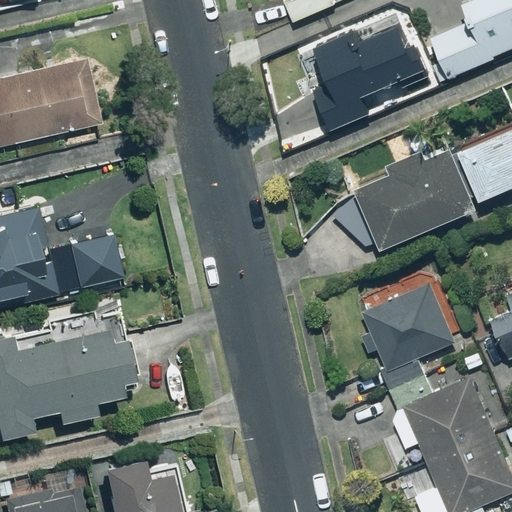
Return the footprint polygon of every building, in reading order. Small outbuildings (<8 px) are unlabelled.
[(264,34),(335,3),(333,0),(290,0),(283,3),(281,0),(277,0),(253,11),(264,34)] [(511,0),(468,0),(474,14),(435,30),(451,67),(511,41),(511,0)] [(316,76),(333,117),(372,101),(368,91),(432,65),(419,32),(410,36),(402,17),(364,32),(359,19),(320,35),(334,69),(316,76)] [(0,145),(99,123),(84,56),(0,75),(0,145)] [(353,188),(376,246),(472,208),(471,203),(511,186),(511,126),(449,152),(439,129),(392,148),(397,160),(386,164),(389,173),(353,188)] [(32,207),(0,215),(0,304),(42,294),(28,242),(40,239),(32,207)] [(121,283),(110,234),(46,249),(53,281),(72,276),(76,293),(121,283)] [(370,351),(396,409),(387,413),(397,435),(380,443),(395,475),(420,464),(412,445),(419,442),(449,511),(462,511),(511,490),(511,475),(469,377),(434,392),(417,356),(453,340),(436,303),(446,299),(436,277),(372,305),(377,316),(364,321),(369,332),(360,336),(368,352),(370,351)] [(504,361),(511,357),(511,294),(503,298),(508,312),(487,321),(504,361)] [(9,337),(0,339),(0,438),(29,432),(26,418),(50,412),(53,423),(92,414),(89,401),(116,394),(113,383),(128,380),(118,337),(104,341),(102,328),(12,349),(9,337)] [(138,457),(97,467),(108,511),(171,511),(162,474),(143,479),(138,457)] [(67,511),(64,495),(78,492),(72,467),(39,474),(42,487),(10,493),(7,479),(0,480),(0,498),(2,511),(67,511)]
